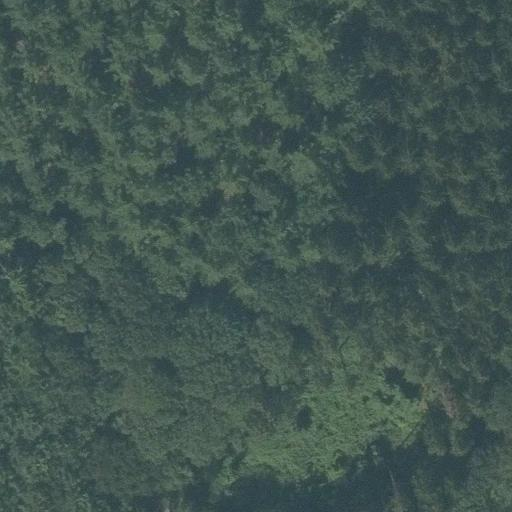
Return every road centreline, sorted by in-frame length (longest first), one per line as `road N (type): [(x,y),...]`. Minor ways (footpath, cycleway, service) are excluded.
road 1 (track): [(153,463),(184,438),(256,349),(297,281),(336,114),(349,8)]
road 2 (track): [(0,188),(153,463)]
